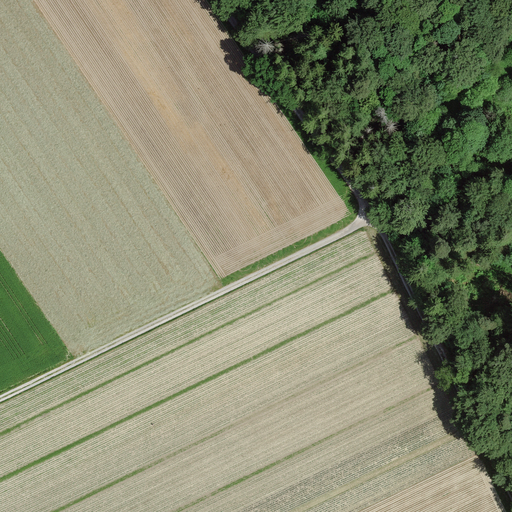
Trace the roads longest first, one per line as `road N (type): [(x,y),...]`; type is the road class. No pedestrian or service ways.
road 1 (unclassified): [(219,0),(371,215),(0,394)]
road 2 (track): [(371,215),(511,496)]
